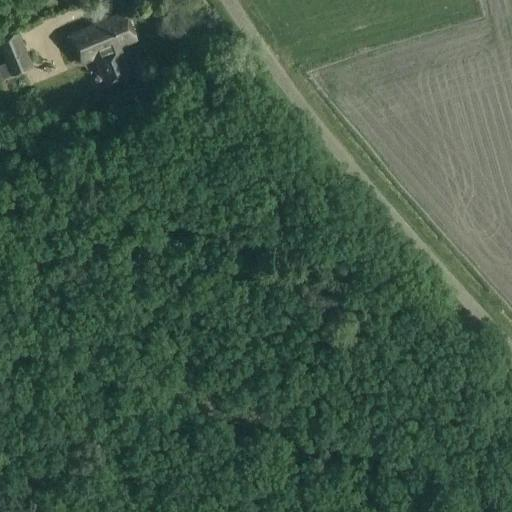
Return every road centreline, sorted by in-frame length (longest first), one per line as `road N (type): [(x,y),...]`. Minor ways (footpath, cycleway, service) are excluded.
road 1 (unclassified): [(511,477),(0,329)]
road 2 (unclassified): [(511,342),(224,0)]
